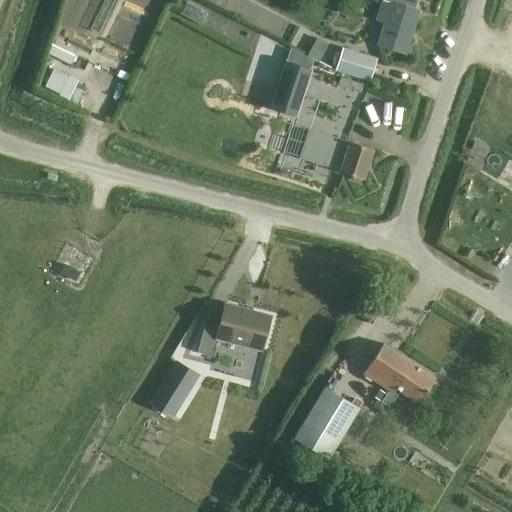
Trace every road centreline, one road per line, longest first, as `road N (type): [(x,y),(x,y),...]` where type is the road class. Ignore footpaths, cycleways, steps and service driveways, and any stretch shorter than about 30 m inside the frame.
road 1 (unclassified): [(400,246),(0,139)]
road 2 (unclassified): [(400,246),(480,0)]
road 3 (unclassified): [(511,315),(400,246)]
